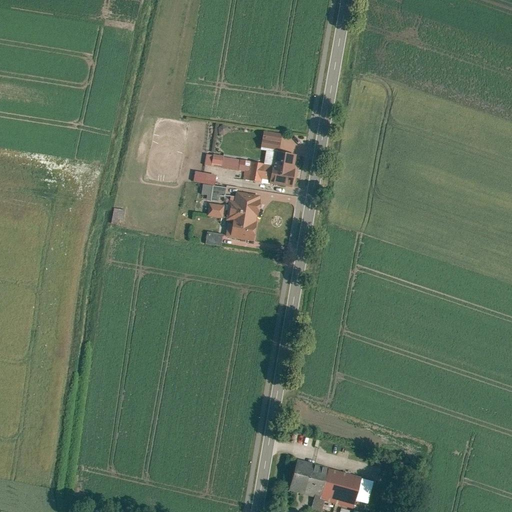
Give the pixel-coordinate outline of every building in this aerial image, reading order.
[(260,130),(258,146),(278,149),(280,133),(260,130)] [(293,154),(273,151),(270,165),(267,183),(288,186),(293,154)] [(203,165),(244,172),(246,161),(205,154),(203,165)] [(267,183),(270,165),(246,161),(244,172),(243,179),(267,183)] [(225,187),(211,185),(209,200),(217,201),(218,195),(224,196),(225,187)] [(257,195),(235,192),(233,201),(226,200),(223,217),(231,218),(231,222),(226,221),(224,237),(251,241),(257,195)] [(221,205),(207,203),(206,215),(219,216),(221,205)] [(120,218),(124,219),(126,210),(115,208),(112,224),(118,225),(120,218)] [(287,490),(318,499),(326,468),(295,460),(287,490)] [(358,477),(326,468),(318,499),(350,507),(352,499),(358,477)] [(352,499),(366,503),(372,481),(358,477),(352,499)]
